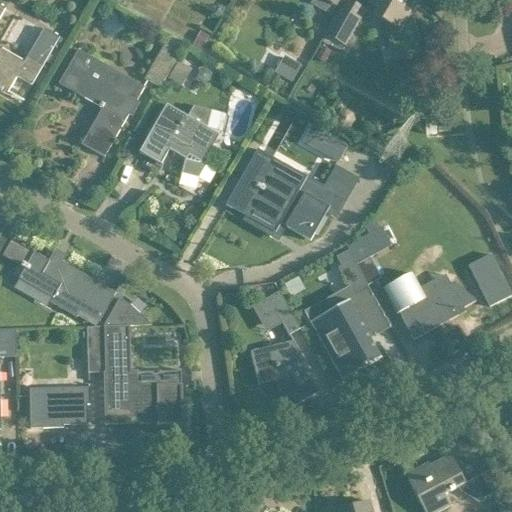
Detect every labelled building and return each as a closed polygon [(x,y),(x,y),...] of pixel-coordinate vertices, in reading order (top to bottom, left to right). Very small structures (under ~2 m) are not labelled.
[(344,0),(341,8),(334,19),(325,34),(346,46),(361,20),(360,19),(366,10),(346,0),(344,0)] [(370,0),(368,4),(389,15),(385,23),(400,31),(406,56),(422,51),(413,17),(409,15),(417,0),(370,0)] [(0,91),(1,92),(2,90),(8,93),(17,77),(32,86),(58,39),(42,29),(23,62),(0,48),(0,18),(5,9),(0,6),(0,91)] [(192,47),(201,52),(209,37),(200,32),(192,47)] [(144,80),(159,88),(177,57),(162,48),(144,80)] [(136,102),(144,88),(78,51),(59,85),(102,109),(82,145),(104,158),(128,116),(132,118),(139,104),(136,102)] [(284,58),(275,72),(291,81),(300,67),(284,58)] [(162,167),(163,166),(161,165),(169,151),(184,160),(181,174),(198,179),(206,166),(202,164),(219,135),(206,127),(210,111),(192,106),(186,116),(167,105),(148,138),(146,137),(146,138),(147,139),(140,153),(138,151),(137,153),(162,167)] [(437,121),(438,133),(450,132),(449,120),(437,121)] [(328,138),(319,153),(337,163),(346,148),(328,138)] [(258,150),(226,206),(245,217),(246,218),(251,211),(276,226),(272,233),(274,234),(280,225),(286,228),(304,239),(305,239),(308,241),(310,242),(314,235),(309,232),(313,225),(318,228),(326,215),(328,210),(337,215),(342,207),(346,200),(323,187),(258,150)] [(58,270),(48,264),(49,262),(34,253),(27,266),(23,264),(21,267),(25,269),(19,280),(52,299),(50,303),(77,318),(80,312),(99,323),(106,311),(87,300),(97,282),(62,263),(58,270)] [(369,257),(356,265),(368,286),(381,279),(369,257)] [(353,259),(337,268),(352,295),(368,286),(356,265),(353,259)] [(403,318),(401,319),(413,341),(452,320),(441,301),(449,296),(442,283),(423,293),(411,273),(382,289),(397,315),(401,313),(403,318)] [(275,312),(287,334),(299,328),(286,304),(285,304),(278,292),(258,304),(265,317),(275,312)] [(305,312),(304,313),(342,382),(344,381),(343,380),(361,370),(362,371),(368,367),(368,366),(380,359),(365,333),(372,329),(355,299),(342,307),(336,296),(306,313),(305,312)] [(119,299),(103,328),(143,326),(152,326),(129,305),(119,299)] [(102,329),(102,328),(86,328),(87,373),(103,373),(102,329)] [(142,427),(180,426),(179,386),(135,387),(135,373),(128,373),(126,328),(102,329),(103,373),(103,400),(126,399),(127,420),(142,419),(142,427)] [(0,330),(0,358),(15,358),(14,330),(0,330)] [(300,367),(296,361),(302,358),(293,343),(250,353),(258,386),(274,382),(289,410),(319,393),(303,365),(300,367)] [(84,413),(84,406),(89,406),(89,388),(29,390),(30,430),(63,429),(63,426),(87,426),(87,413),(84,413)] [(465,484),(451,457),(430,468),(428,464),(406,476),(424,511),(438,511),(450,506),(444,495),(460,486),(462,490),(479,502),(503,489),(493,470),(470,481),(471,483),(469,486),(465,484)] [(371,511),(368,502),(334,511),(371,511)] [(511,511),(511,506),(510,502),(498,508),(499,511),(511,511)]
